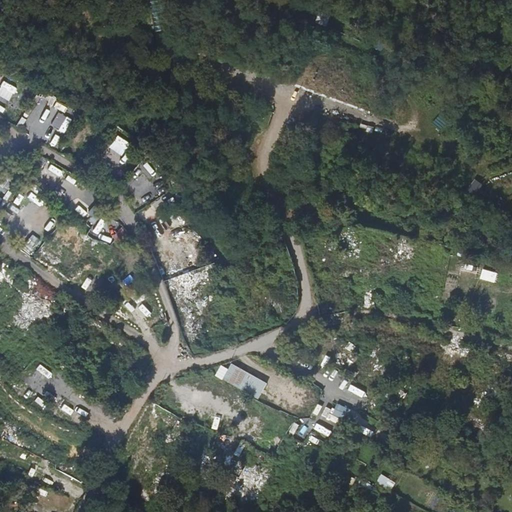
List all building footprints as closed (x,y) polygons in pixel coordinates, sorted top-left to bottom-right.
[(167,29),(161,0),(147,0),(154,31),(167,29)] [(309,9),(308,12),(317,15),(315,23),(326,27),(330,15),(309,9)] [(214,35),(206,54),(290,85),(367,112),(374,92),(214,35)] [(436,81),(413,91),(428,122),(450,112),(436,81)] [(0,101),(5,104),(12,91),(7,89),(0,101)] [(39,105),(33,116),(37,119),(43,108),(39,105)] [(115,140),(127,146),(130,141),(118,134),(115,140)] [(41,173),(55,183),(63,172),(34,152),(27,162),(41,173)] [(151,178),(159,169),(148,159),(140,167),(151,178)] [(3,174),(0,177),(0,190),(4,194),(13,182),(3,174)] [(476,194),(482,182),(473,178),(468,190),(476,194)] [(105,225),(101,229),(107,235),(118,225),(109,215),(102,221),(105,225)] [(46,233),(57,224),(53,218),(42,228),(46,233)] [(120,227),(111,237),(116,242),(93,267),(102,275),(134,239),(120,227)] [(21,249),(31,254),(39,239),(30,233),(21,249)] [(64,281),(75,290),(85,279),(74,269),(64,281)] [(431,288),(428,303),(434,304),(437,290),(431,288)] [(155,336),(167,331),(164,325),(153,331),(155,336)] [(398,345),(403,335),(395,331),(390,341),(398,345)] [(31,376),(40,364),(35,360),(26,371),(31,376)] [(228,369),(220,365),(215,375),(258,399),(267,382),(231,363),(228,369)] [(209,378),(206,383),(216,388),(219,383),(209,378)] [(431,378),(428,383),(439,389),(442,384),(431,378)] [(66,400),(56,416),(72,425),(76,418),(74,416),(79,408),(66,400)] [(338,417),(344,419),(349,408),(336,403),(334,410),(325,406),(321,416),(336,421),(338,417)] [(184,411),(183,416),(198,419),(199,414),(184,411)] [(262,435),(270,421),(264,418),(256,432),(262,435)] [(329,436),(331,430),(316,423),(313,429),(329,436)] [(361,426),(359,430),(370,436),(372,431),(361,426)] [(165,450),(172,436),(167,433),(159,448),(165,450)] [(324,449),(327,443),(311,435),(308,440),(324,449)] [(123,463),(136,468),(138,462),(126,457),(123,463)] [(381,473),(375,482),(389,491),(395,482),(381,473)]
